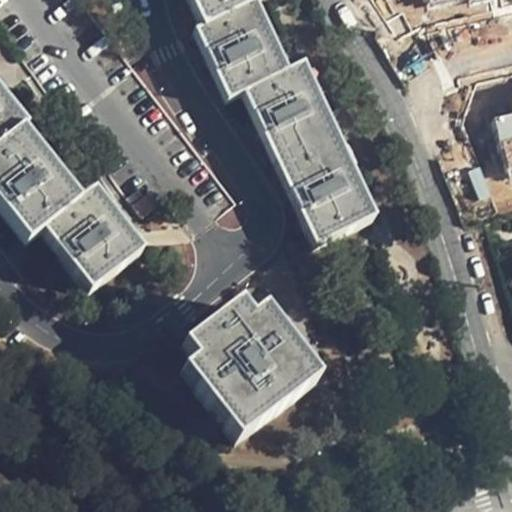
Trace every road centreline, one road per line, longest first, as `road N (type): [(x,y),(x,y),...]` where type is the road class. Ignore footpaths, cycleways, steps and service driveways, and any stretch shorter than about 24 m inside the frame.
road 1 (residential): [(0,291),(49,336),(81,347),(117,346),(183,308),(261,231),(249,178),(188,91),(151,0)]
road 2 (residential): [(0,460),(68,511),(450,511),(511,494)]
road 3 (secondary): [(329,0),(406,133),(511,454)]
